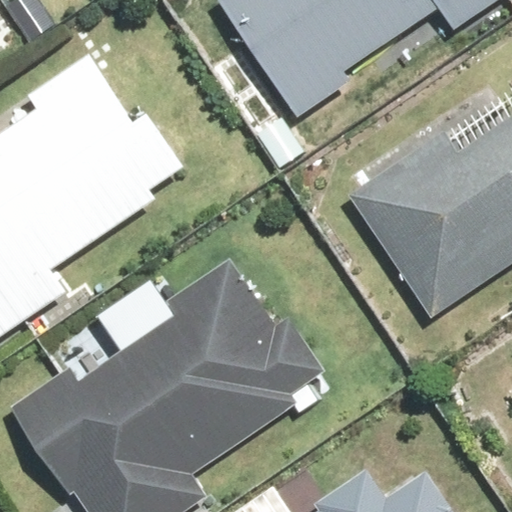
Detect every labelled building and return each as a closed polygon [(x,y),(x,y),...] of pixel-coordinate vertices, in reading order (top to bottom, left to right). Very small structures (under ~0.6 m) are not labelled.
[(218,0),(215,2),(287,114),(350,76),(341,62),(436,2),(444,14),(465,0),(218,0)] [(0,339),(67,291),(47,265),(170,176),(82,56),(22,99),(28,106),(0,127),(0,339)] [(511,115),(457,153),(444,132),(351,197),(429,311),(511,253),(511,115)] [(59,350),(72,371),(14,411),(81,511),(186,511),(212,495),(190,463),(319,374),(238,257),(127,335),(112,314),(59,350)] [(317,511),(448,511),(421,472),(382,501),(365,479),(317,511)]
